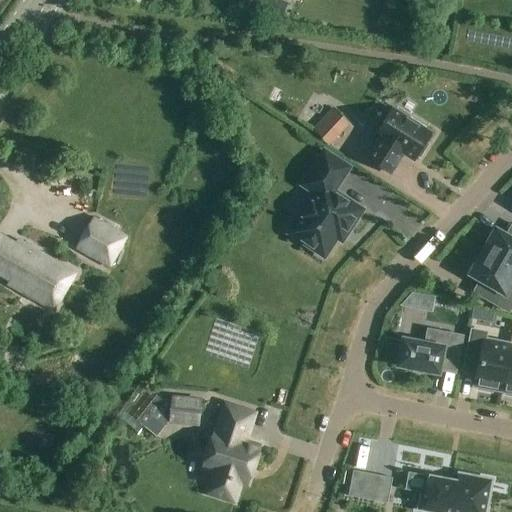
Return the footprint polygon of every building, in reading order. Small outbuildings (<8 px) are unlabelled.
[(277,0),(231,0),(273,18),(279,20),(286,4),(277,0)] [(347,116),(356,117),(357,108),(371,109),(372,96),(349,94),(347,116)] [(296,158),(318,137),(310,129),(318,121),(306,108),(276,136),(296,158)] [(312,129),(328,144),(348,124),(333,108),(312,129)] [(408,120),(410,117),(397,109),(395,112),(391,110),(375,136),(379,139),(367,159),(390,174),(400,159),(399,158),(402,153),(414,160),(416,156),(419,158),(428,145),(425,143),(430,134),(408,120)] [(349,166),(323,150),(300,185),(313,193),(298,217),(294,215),(286,228),(289,230),(287,234),(323,257),(344,226),(349,229),(362,208),(335,190),(349,166)] [(370,174),(364,184),(379,191),(384,181),(370,174)] [(109,267),(126,237),(92,218),(75,248),(109,267)] [(482,252),(511,269),(511,238),(496,229),(494,231),(491,231),(486,238),(487,243),(482,252)] [(14,244),(0,235),(0,275),(9,281),(7,284),(53,311),(75,273),(16,240),(14,244)] [(511,288),(509,287),(511,282),(511,269),(482,252),(477,260),(473,261),(468,268),(470,271),(469,274),(490,287),(483,298),(507,312),(511,304),(511,288)] [(472,308),(470,320),(490,324),(492,314),(472,308)] [(456,368),(463,337),(427,330),(424,344),(402,339),(401,348),(396,348),(394,363),(397,364),(397,367),(413,370),(413,371),(422,373),(423,372),(438,375),(440,365),(456,368)] [(498,392),(509,344),(485,339),(486,333),(472,330),(467,356),(479,359),(473,386),(478,388),(478,390),(491,392),(492,390),(498,392)] [(511,345),(509,344),(498,392),(505,393),(505,395),(511,396),(511,345)] [(167,423),(167,425),(198,428),(201,399),(170,396),(169,401),(168,420),(167,423)] [(155,397),(136,421),(144,427),(156,437),(164,427),(167,423),(168,420),(169,401),(160,400),(155,397)] [(248,433),(254,414),(224,405),(217,426),(218,426),(216,434),(213,433),(207,454),(203,456),(200,464),(202,468),(201,470),(212,474),(206,494),(234,503),(240,483),(247,485),(259,448),(244,443),(246,433),(248,433)] [(352,471),(348,496),(387,504),(392,478),(352,471)] [(408,474),(406,489),(421,492),(418,510),(431,511),(484,511),(491,481),(459,476),(457,484),(424,478),(424,477),(408,474)]
